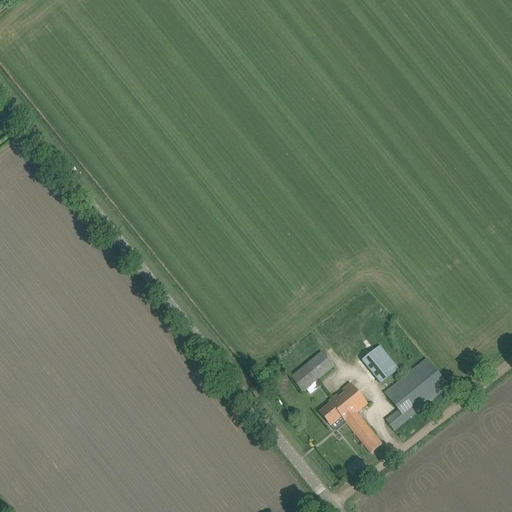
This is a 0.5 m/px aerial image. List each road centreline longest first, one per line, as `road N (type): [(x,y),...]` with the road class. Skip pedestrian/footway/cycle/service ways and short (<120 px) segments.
road 1 (unclassified): [(332,503),(0,90)]
road 2 (track): [(511,360),(332,503)]
